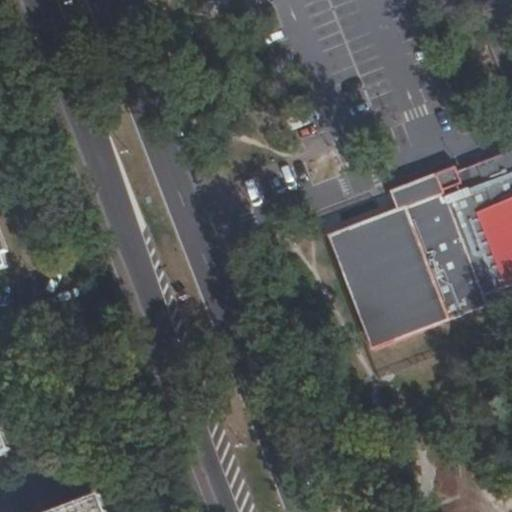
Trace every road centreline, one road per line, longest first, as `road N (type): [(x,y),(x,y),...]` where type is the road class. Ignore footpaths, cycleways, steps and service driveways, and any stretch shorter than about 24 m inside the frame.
road 1 (secondary): [(32,0),(232,511)]
road 2 (residential): [(201,244),(511,127)]
road 3 (secondary): [(306,511),(201,244)]
road 4 (secondary): [(201,244),(105,0)]
road 5 (unknown): [(299,0),(378,177)]
road 6 (unknown): [(427,159),(374,0)]
